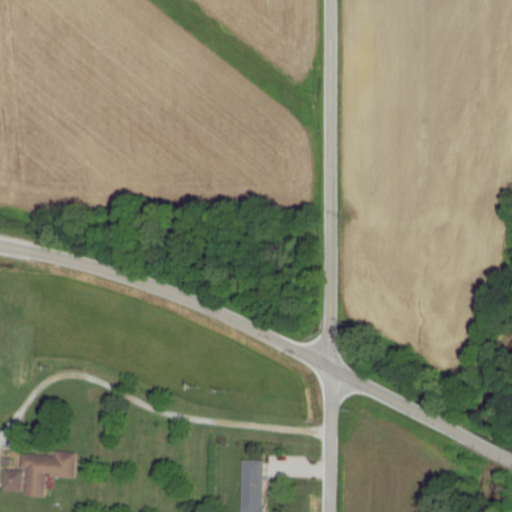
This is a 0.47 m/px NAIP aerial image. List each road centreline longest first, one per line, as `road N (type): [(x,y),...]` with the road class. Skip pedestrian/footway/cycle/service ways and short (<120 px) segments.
road 1 (residential): [(0,245),(193,301),(511,459)]
road 2 (tertiary): [(331,0),(331,367)]
road 3 (residential): [(331,367),(329,511)]
